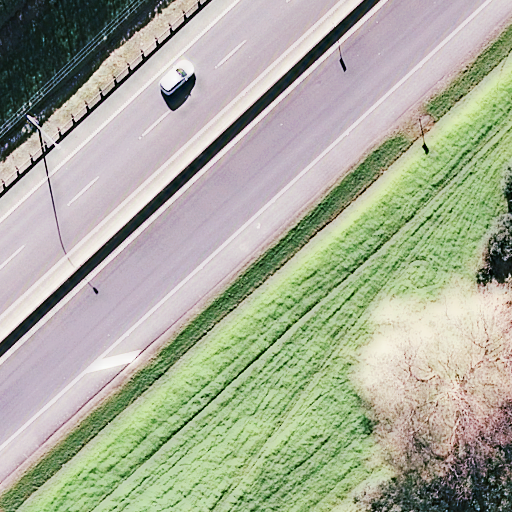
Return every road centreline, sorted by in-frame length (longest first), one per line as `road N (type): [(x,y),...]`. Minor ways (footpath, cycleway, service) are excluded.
road 1 (trunk): [(452,0),(0,415)]
road 2 (trunk): [(0,276),(299,0)]
